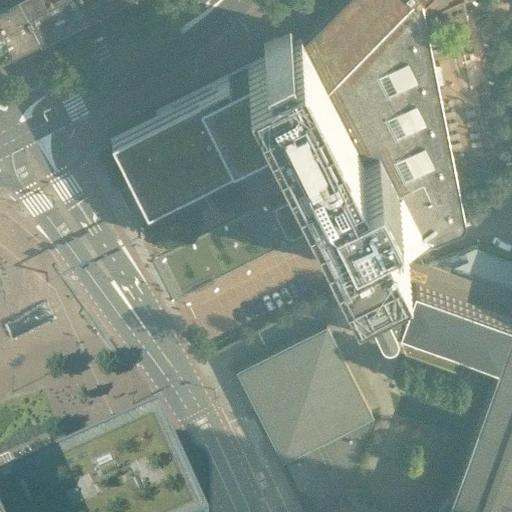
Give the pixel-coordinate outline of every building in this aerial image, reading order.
[(39,30),(23,0),(0,0),(0,8),(16,41),(25,37),(26,40),(38,34),(37,31),(39,30)] [(64,17),(55,0),(23,0),(39,30),(64,17)] [(91,7),(87,0),(55,0),(64,17),(76,11),(78,14),(91,7)] [(338,0),(302,37),(361,152),(382,194),(396,223),(406,218),(411,216),(418,228),(419,230),(420,231),(422,233),(423,234),(425,235),(427,235),(429,235),(431,235),(433,235),(443,231),(447,230),(458,226),(459,225),(461,224),(462,223),(463,222),(463,221),(464,219),(464,217),(464,216),(464,214),(459,190),(438,83),(443,82),(439,63),(434,64),(426,20),(421,0),(338,0)] [(16,41),(0,8),(0,53),(10,48),(11,48),(9,45),(16,41)] [(0,343),(53,319),(49,310),(44,299),(31,271),(116,188),(129,213),(142,207),(130,183),(101,152),(194,60),(147,11),(53,103),(42,92),(0,133),(0,343)] [(228,69),(109,130),(145,201),(178,184),(184,182),(185,185),(185,186),(185,187),(185,188),(185,189),(185,190),(185,191),(186,192),(186,193),(187,194),(188,194),(188,195),(189,195),(190,196),(191,196),(192,196),(193,196),(194,195),(195,195),(196,194),(197,194),(198,193),(198,192),(199,191),(199,190),(199,189),(199,188),(199,187),(199,186),(199,185),(198,184),(197,183),(196,182),(195,182),(194,181),(193,181),(191,178),(197,175),(262,142),(261,139),(281,128),(331,226),(353,271),(407,244),(396,223),(382,194),(361,152),(302,37),(300,32),(294,36),(289,25),(263,39),(268,49),(247,59),(228,69)] [(184,182),(178,184),(194,214),(212,205),(197,175),(191,178),(184,182)] [(511,511),(511,318),(426,288),(415,283),(379,300),(372,304),(368,306),(383,339),(386,338),(395,333),(398,332),(404,346),(459,366),(466,347),(499,358),(450,495),(449,496),(446,499),(447,499),(447,500),(448,500),(449,500),(450,501),(451,501),(452,502),(453,503),(453,504),(449,507),(447,511),(375,511),(359,506),(344,501),(337,498),(341,490),(345,491),(347,485),(351,474),(355,463),(372,415),(370,411),(326,322),(278,347),(269,351),(251,360),(237,367),(282,456),(283,455),(297,485),(337,499),(332,511),(511,511)] [(183,511),(155,450),(15,511),(183,511)]
